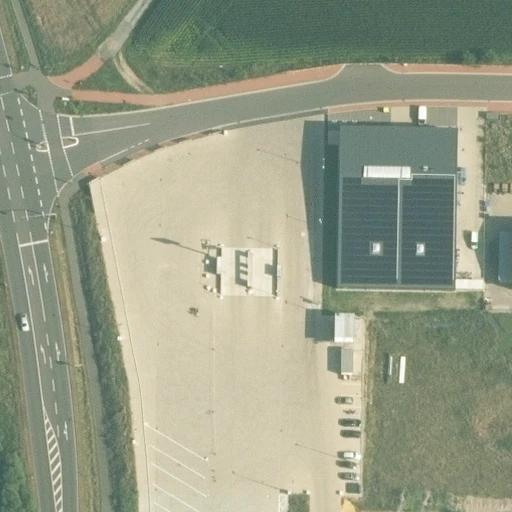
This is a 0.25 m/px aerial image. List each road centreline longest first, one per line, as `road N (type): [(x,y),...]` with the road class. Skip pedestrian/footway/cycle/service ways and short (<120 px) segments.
road 1 (residential): [(511,90),(304,94),(5,153)]
road 2 (primary): [(58,511),(44,373),(5,153)]
